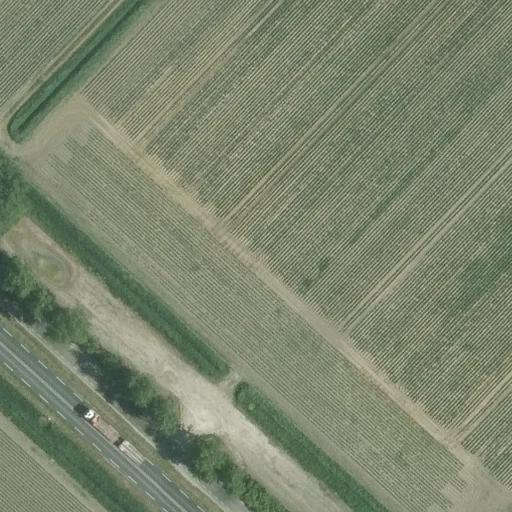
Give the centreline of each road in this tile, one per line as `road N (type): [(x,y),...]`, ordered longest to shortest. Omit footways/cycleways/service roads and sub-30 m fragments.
road 1 (unclassified): [(240,511),(0,293)]
road 2 (primary): [(184,511),(0,344)]
road 3 (track): [(0,128),(119,0)]
